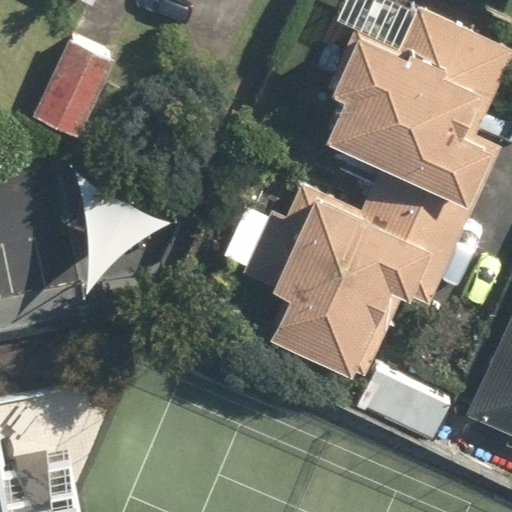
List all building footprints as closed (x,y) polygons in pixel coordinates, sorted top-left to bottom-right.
[(432,295),(503,137),(478,126),(511,51),(511,38),(425,0),(419,0),(402,39),(353,17),(326,77),(338,82),(319,123),(385,152),(363,199),(302,172),(285,209),(270,202),(243,262),(282,279),(262,322),(364,368),(403,282),(432,295)] [(79,127),(116,47),(70,25),(33,106),(79,127)] [(77,243),(67,284),(99,253),(139,223),(182,208),(143,202),(101,188),(65,156),(78,200),(77,243)] [(511,308),(468,406),(511,426),(511,308)] [(438,431),(455,393),(376,357),(359,396),(438,431)] [(0,511),(35,511),(19,434),(0,438),(0,511)]
